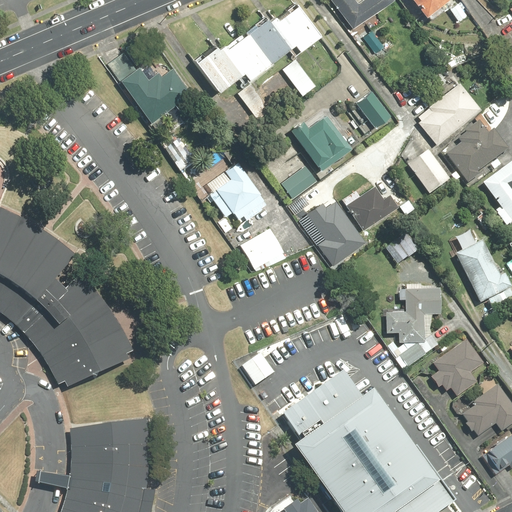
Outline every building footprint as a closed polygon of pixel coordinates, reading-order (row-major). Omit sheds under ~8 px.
[(356,0),(331,0),(352,26),(386,0),(356,0),(357,0),(356,0)] [(417,0),(431,18),(454,0),(417,0)] [(278,16),(275,18),(293,43),(297,48),(318,33),(295,3),(291,6),(278,16)] [(455,4),(447,9),(454,20),(462,15),(455,4)] [(227,45),(224,47),(241,70),(246,76),(269,59),(293,43),(275,18),(272,14),(263,20),(243,34),(227,45)] [(372,27),(361,36),(376,54),(387,45),(372,27)] [(201,54),(195,59),(217,88),(241,70),(224,47),(219,40),(201,54)] [(124,54),(109,64),(151,123),(192,93),(173,68),(162,76),(160,73),(150,80),(142,69),(138,72),(124,54)] [(295,57),(281,67),(300,93),(314,84),(295,57)] [(462,77),(413,117),(436,147),(486,107),(462,77)] [(250,81),(237,91),(257,118),(270,108),(250,81)] [(371,89),(354,101),(372,126),(389,114),(371,89)] [(322,107),(293,129),(324,171),(354,149),(322,107)] [(483,120),(442,150),(467,183),(508,153),(483,120)] [(429,147),(408,163),(432,195),(453,179),(429,147)] [(360,173),(378,161),(369,148),(351,161),(360,173)] [(270,203),(238,158),(207,179),(215,191),(212,193),(228,216),(234,211),(241,222),(270,203)] [(511,159),(484,181),(511,218),(511,159)] [(305,162),(279,181),(290,196),(316,178),(305,162)] [(380,179),(346,204),(366,231),(400,206),(380,179)] [(322,201),(307,212),(324,236),(317,241),(332,262),(364,239),(335,199),(325,206),(322,201)] [(45,368),(54,385),(59,383),(63,388),(125,360),(123,355),(133,351),(117,322),(104,305),(78,274),(58,290),(50,279),(72,256),(61,247),(51,239),(37,230),(25,224),(7,214),(0,210),(0,316),(11,326),(20,334),(28,343),(30,345),(39,356),(45,368)] [(222,218),(216,223),(224,234),(230,229),(222,218)] [(263,230),(238,244),(244,254),(252,268),(277,254),(263,230)] [(384,246),(396,261),(416,245),(405,230),(384,246)] [(511,283),(487,237),(456,253),(482,303),(489,300),(495,312),(511,303),(511,283)] [(400,334),(399,344),(430,345),(431,317),(441,317),(442,287),(401,286),(400,309),(383,308),(382,334),(400,334)] [(469,338),(426,367),(450,402),(480,381),(474,373),(487,364),(469,338)] [(237,367),(251,387),(271,374),(258,353),(237,367)] [(339,374),(281,415),(298,440),(287,448),(332,511),(446,511),(455,506),(411,443),(403,449),(389,429),(364,393),(355,398),(339,374)] [(511,423),(511,405),(498,385),(459,410),(477,436),(496,423),(501,431),(511,423)] [(142,422),(67,432),(68,452),(66,473),(65,477),(63,490),(62,496),(56,511),(144,511),(146,504),(149,491),(144,491),(141,490),(144,466),(142,422)] [(511,433),(485,451),(501,476),(511,469),(511,433)] [(33,483),(63,490),(65,477),(35,474),(33,483)] [(315,511),(306,497),(295,504),(293,501),(281,508),(283,511),(315,511)]
